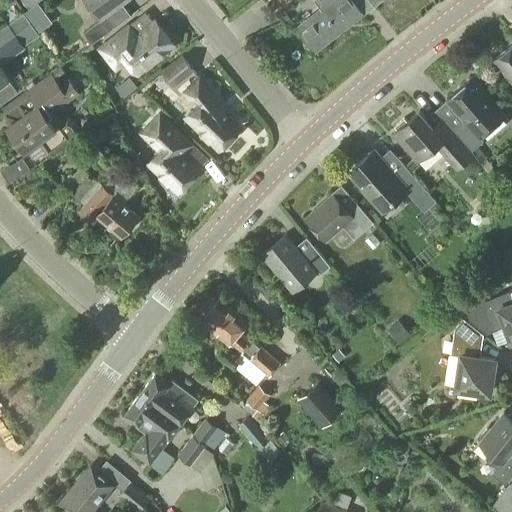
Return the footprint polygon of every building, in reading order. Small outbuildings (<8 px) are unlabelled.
[(22,0),(29,9),(37,2),(39,0),(22,0)] [(88,0),(101,16),(122,0),(88,0)] [(334,0),(310,19),(309,17),(296,27),(316,53),(329,43),(327,41),(363,13),(354,3),(357,0),(334,0)] [(29,9),(25,11),(39,31),(52,21),(37,2),(29,9)] [(0,44),(0,108),(20,95),(9,79),(0,67),(12,58),(25,49),(23,45),(16,35),(31,23),(24,13),(7,25),(0,30),(0,41),(1,44),(0,44)] [(92,44),(115,28),(106,16),(83,33),(92,44)] [(161,50),(171,41),(155,22),(138,36),(129,26),(100,49),(116,69),(128,60),(138,73),(163,53),(161,50)] [(511,45),(495,59),(511,79),(511,45)] [(174,87),(196,70),(182,53),(160,71),(174,87)] [(60,84),(52,73),(52,72),(26,91),(36,105),(8,126),(25,150),(38,141),(48,156),(73,138),(82,132),(75,122),(68,119),(62,124),(54,113),(72,100),(81,94),(77,88),(70,78),(60,84)] [(213,136),(222,145),(239,127),(216,105),(219,102),(200,78),(185,92),(198,105),(187,117),(210,139),(213,136)] [(465,120),(453,131),(472,152),(484,141),(480,137),(505,116),(472,78),(447,100),(465,120)] [(475,156),(472,152),(453,131),(442,119),(433,127),(420,111),(408,121),(405,117),(395,127),(398,130),(393,134),(418,162),(437,145),(444,154),(457,171),(475,156)] [(182,154),(191,145),(160,115),(142,133),(161,151),(150,163),(169,182),(172,179),(181,188),(198,170),(182,154)] [(401,162),(391,149),(381,157),(375,150),(349,173),(382,212),(406,191),(425,212),(436,202),(426,189),(423,186),(401,162)] [(111,179),(120,169),(104,156),(96,165),(111,179)] [(85,169),(81,166),(73,176),(70,173),(60,185),(66,191),(80,202),(82,199),(86,202),(78,211),(94,224),(100,216),(122,235),(140,215),(125,203),(127,200),(105,181),(103,184),(102,183),(98,180),(92,174),(85,169)] [(326,240),(343,225),(354,238),(374,222),(353,198),(344,205),(334,194),(306,217),(326,240)] [(303,255),(296,246),(286,235),(263,254),(293,290),(316,272),(319,276),(331,266),(314,246),(303,255)] [(478,290),(497,273),(489,264),(470,280),(478,290)] [(375,287),(355,292),(361,316),(381,311),(375,287)] [(511,301),(508,293),(482,303),(492,330),(506,325),(511,340),(511,339),(511,301)] [(218,300),(215,298),(207,309),(209,311),(201,320),(229,344),(230,344),(269,377),(281,363),(261,346),(260,347),(240,331),(248,322),(219,298),(218,300)] [(496,379),(498,365),(495,365),(495,359),(480,357),(483,335),(463,319),(456,328),(452,354),(461,355),(456,388),(490,393),(492,378),(496,379)] [(333,354),(339,361),(345,356),(339,349),(333,354)] [(143,391),(156,402),(182,423),(200,400),(172,379),(168,384),(156,374),(143,391)] [(322,426),(342,409),(319,382),(298,399),(322,426)] [(266,417),(273,409),(266,403),(271,396),(259,385),(246,400),(266,417)] [(366,392),(363,394),(369,403),(372,400),(378,396),(371,388),(366,392)] [(182,423),(156,402),(143,391),(126,414),(138,423),(136,426),(145,433),(131,450),(150,465),(167,442),(167,443),(182,423)] [(511,414),(506,410),(491,429),(490,428),(486,428),(481,436),(481,440),(482,441),(480,443),(492,452),(487,458),(498,467),(493,473),(505,483),(511,474),(511,414)] [(270,460),(280,452),(250,415),(238,424),(270,460)] [(206,418),(194,433),(194,434),(215,449),(227,434),(206,418)] [(178,455),(192,466),(207,446),(193,436),(178,455)] [(396,443),(390,458),(403,463),(409,448),(396,443)] [(106,466),(124,482),(130,476),(112,460),(106,466)] [(70,511),(92,511),(115,484),(91,465),(60,503),(70,511)] [(141,511),(154,511),(158,508),(149,501),(151,498),(131,482),(119,496),(138,511),(140,511),(141,511)] [(348,509),(352,496),(336,490),(331,503),(348,509)] [(510,511),(511,510),(511,504),(503,497),(495,507),(500,511),(510,511)] [(351,511),(321,500),(316,511),(351,511)]
